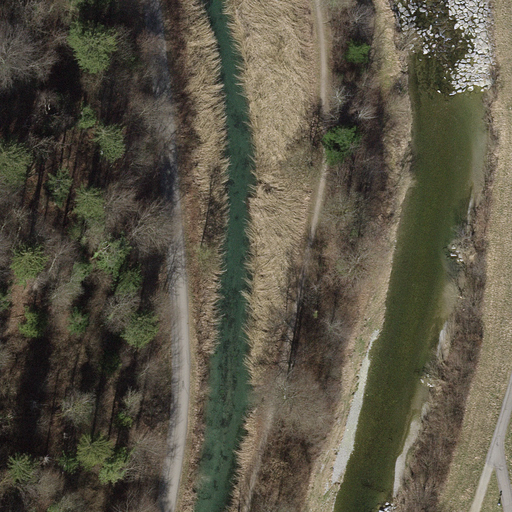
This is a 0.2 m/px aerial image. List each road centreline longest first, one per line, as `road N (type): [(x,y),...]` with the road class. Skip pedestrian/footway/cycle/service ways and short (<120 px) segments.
road 1 (track): [(167,511),(181,334),(152,0)]
road 2 (track): [(365,0),(383,169)]
